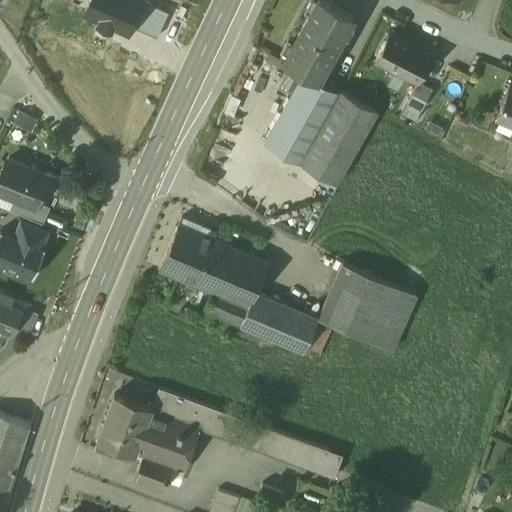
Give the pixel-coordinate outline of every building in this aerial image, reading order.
[(140,0),(88,0),(85,7),(101,14),(99,17),(112,23),(113,19),(129,27),(132,19),(140,0)] [(169,5),(157,0),(140,0),(132,19),(158,31),(169,5)] [(358,15),(333,0),(314,0),(284,57),(303,67),(323,78),(358,15)] [(432,49),(389,28),(376,54),(397,63),(390,77),(405,85),(412,72),(419,75),(432,49)] [(323,78),(303,67),(268,132),(341,174),(380,103),(323,78)] [(433,82),(419,75),(408,97),(422,104),(433,82)] [(511,82),(510,82),(497,112),(511,118),(511,82)] [(38,110),(20,103),(14,115),(32,123),(38,110)] [(48,166),(9,150),(0,173),(0,184),(34,198),(48,166)] [(50,166),(40,190),(48,194),(58,169),(50,166)] [(51,222),(21,210),(14,227),(1,221),(0,224),(0,255),(5,258),(4,259),(19,265),(19,264),(34,269),(46,240),(44,239),(51,222)] [(218,226),(182,211),(161,263),(214,286),(207,302),(268,328),(304,344),(319,309),(256,284),(269,255),(215,232),(218,226)] [(417,287),(343,255),(319,309),(392,343),(417,287)] [(0,320),(13,325),(23,301),(11,296),(14,289),(0,282),(0,320)] [(28,303),(18,327),(28,331),(38,307),(28,303)] [(165,378),(159,402),(204,419),(338,473),(349,445),(165,378)] [(200,419),(152,402),(153,401),(116,387),(95,441),(115,448),(118,439),(144,449),(135,472),(164,483),(166,479),(173,460),(185,464),(200,421),(199,420),(200,419)] [(0,507),(1,506),(30,416),(0,405),(0,507)] [(291,479),(266,466),(259,486),(269,490),(284,495),(291,479)] [(259,486),(224,475),(212,510),(217,511),(258,511),(269,490),(259,486)] [(217,511),(212,510),(190,503),(185,511),(217,511)]
